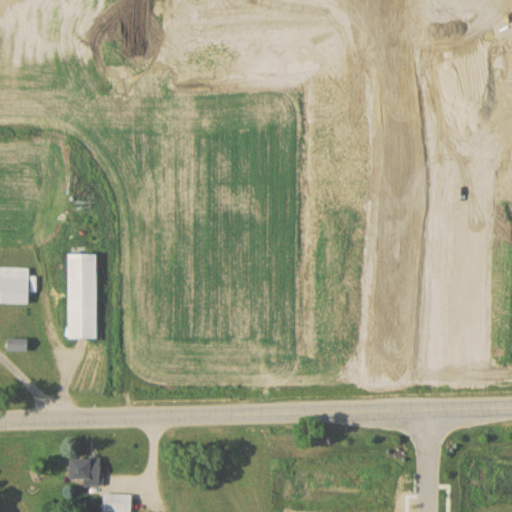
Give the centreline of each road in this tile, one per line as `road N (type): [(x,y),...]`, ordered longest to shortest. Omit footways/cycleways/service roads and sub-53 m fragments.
road 1 (tertiary): [(0,420),(511,404)]
road 2 (residential): [(431,407),(444,89),(424,0)]
